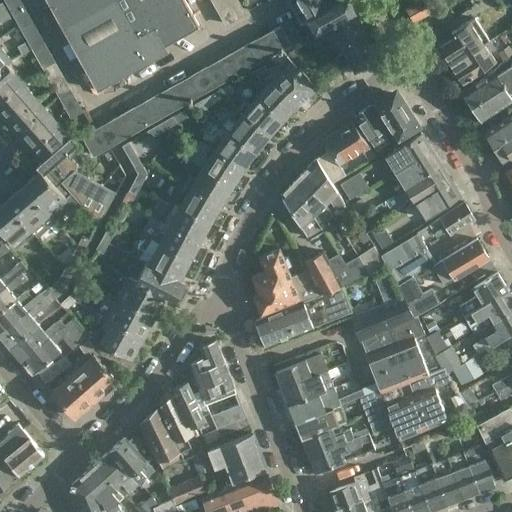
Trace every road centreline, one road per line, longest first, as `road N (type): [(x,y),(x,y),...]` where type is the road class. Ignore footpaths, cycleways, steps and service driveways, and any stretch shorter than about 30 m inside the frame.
road 1 (residential): [(511,247),(422,82),(383,73),(293,147),(247,215),(209,295)]
road 2 (residential): [(41,0),(93,102),(220,35)]
road 3 (residential): [(209,295),(224,306),(304,511)]
road 4 (residential): [(75,449),(126,406),(209,295)]
